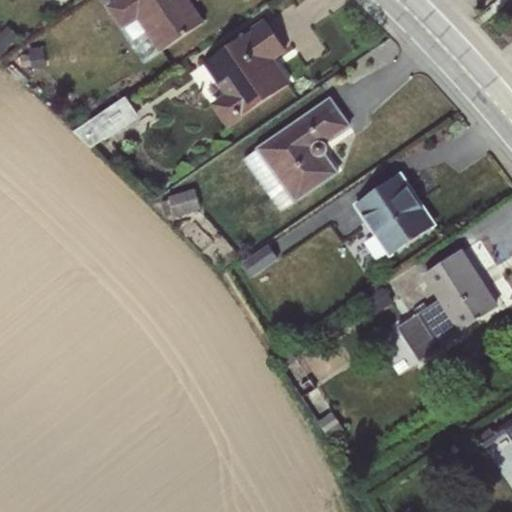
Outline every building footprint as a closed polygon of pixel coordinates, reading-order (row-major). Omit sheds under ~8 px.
[(118,0),(106,8),(121,30),(137,19),(160,53),(203,23),(186,0),(118,0)] [(265,21),(203,64),(225,95),(210,104),(227,129),(244,118),(243,116),(288,85),(271,59),(285,49),(265,21)] [(0,33),(0,45),(5,50),(17,35),(6,26),(0,33)] [(42,46),(29,48),(31,68),(45,66),(42,46)] [(125,96),(74,131),(92,148),(139,118),(125,96)] [(329,99),(243,160),(281,212),(294,202),(295,204),(339,173),(326,154),(328,153),(328,150),(328,147),(327,145),(325,143),(349,126),(329,99)] [(399,176),(353,206),(387,256),(432,226),(399,176)] [(168,200),(161,202),(165,217),(172,215),(174,222),(190,218),(189,214),(200,210),(194,189),(168,197),(168,200)] [(268,245),(242,263),(252,277),(278,260),(268,245)] [(438,300),(396,327),(416,357),(496,307),(483,288),(485,287),(477,275),(476,276),(460,252),(423,277),(438,300)] [(383,287),(360,302),(371,318),(393,303),(383,287)] [(309,380),(296,388),(330,440),(343,431),(309,380)] [(490,428),(476,436),(484,446),(506,431),(511,439),(511,418),(493,431),(490,428)]
